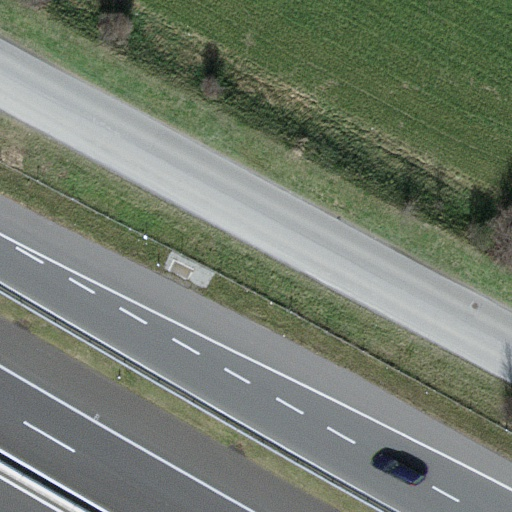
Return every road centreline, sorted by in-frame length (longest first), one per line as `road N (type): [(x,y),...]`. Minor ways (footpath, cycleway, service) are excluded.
road 1 (unclassified): [(0,69),(511,348)]
road 2 (motorway): [(441,511),(0,257)]
road 3 (motorway): [(186,511),(0,402)]
